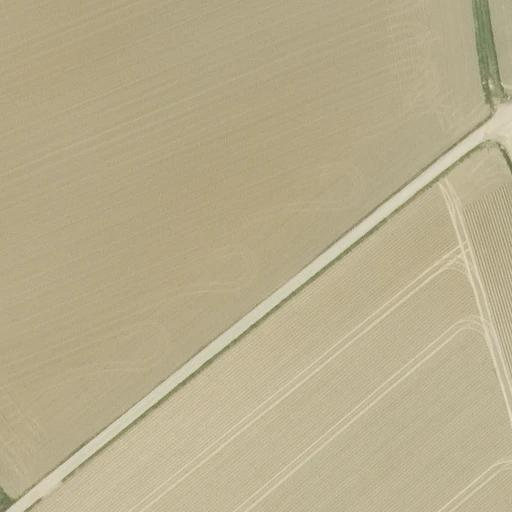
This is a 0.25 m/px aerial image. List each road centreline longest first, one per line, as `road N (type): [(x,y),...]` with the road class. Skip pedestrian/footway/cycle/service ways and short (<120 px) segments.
road 1 (track): [(511,109),(14,511)]
road 2 (track): [(480,0),(511,138)]
